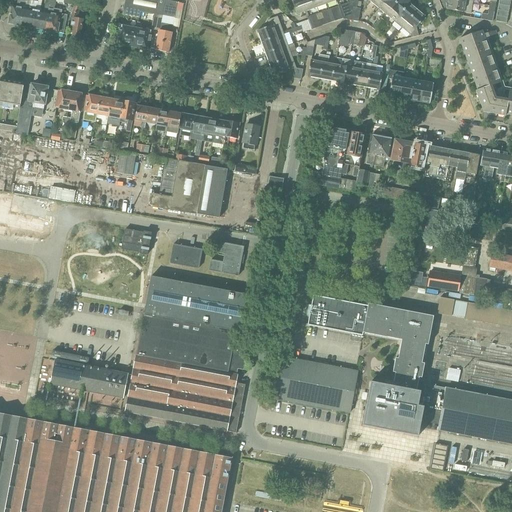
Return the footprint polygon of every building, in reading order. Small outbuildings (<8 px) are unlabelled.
[(21,26),(25,0),(20,0),(20,8),(12,6),(9,21),(12,25),(21,26)] [(38,2),(36,2),(36,0),(25,0),(21,26),(33,29),(36,11),(37,11),(37,10),(38,2)] [(36,11),(33,29),(45,31),(50,0),(45,0),(44,4),(45,4),(44,11),(37,10),(37,11),(36,11)] [(50,0),(45,31),(58,33),(64,34),(67,15),(61,14),(62,10),(55,9),(56,2),(56,0),(50,0)] [(77,0),(76,5),(70,21),(73,21),(71,33),(73,33),(72,36),(81,38),(84,21),(77,19),(81,7),(84,0),(77,0)] [(93,20),(97,0),(92,0),(89,19),(93,20)] [(162,16),(164,0),(125,0),(124,9),(139,12),(140,12),(155,15),(162,16)] [(165,0),(164,0),(162,16),(181,20),(183,6),(184,4),(177,2),(172,1),(165,0)] [(302,0),(291,0),(297,15),(307,11),(302,0)] [(313,0),(302,0),(307,11),(317,8),(313,0)] [(352,14),(356,15),(357,8),(358,0),(355,0),(349,3),(352,12),(352,14)] [(371,0),(370,2),(378,8),(385,0),(371,0)] [(385,0),(378,8),(386,15),(398,0),(385,0)] [(407,0),(398,0),(386,15),(394,22),(409,4),(411,3),(407,0)] [(453,0),(449,0),(448,10),(471,14),(473,3),(453,0)] [(348,3),(339,6),(343,19),(354,21),(356,15),(352,14),(352,12),(349,3),(348,3)] [(409,4),(394,22),(402,28),(417,11),(409,4)] [(329,17),(332,23),(343,19),(339,6),(331,9),(333,15),(329,17)] [(495,7),(489,6),(488,15),(482,14),(481,20),(493,22),(495,7)] [(140,12),(139,12),(124,9),(123,15),(139,19),(140,12)] [(333,15),(331,9),(319,13),(323,26),(332,23),(329,17),(333,15)] [(417,11),(402,28),(410,35),(411,38),(419,36),(417,28),(425,17),(417,11)] [(310,24),(312,30),(323,26),(319,13),(311,16),(314,22),(310,24)] [(162,16),(155,15),(152,30),(158,31),(159,31),(162,16)] [(314,22),(311,16),(309,17),(310,19),(296,25),(298,27),(300,26),(302,30),(303,33),(304,33),(312,30),(310,24),(314,22)] [(270,26),(257,31),(261,43),(284,35),(277,17),(268,20),(270,26)] [(159,31),(155,51),(168,53),(172,33),(173,25),(161,23),(159,31)] [(290,35),(297,32),(295,28),(294,23),(290,25),(292,29),(289,31),(290,35)] [(96,27),(89,25),(87,24),(83,38),(92,40),(96,27)] [(117,36),(116,42),(119,43),(118,44),(122,45),(122,47),(130,48),(130,47),(133,47),(136,30),(120,27),(118,36),(117,36)] [(136,30),(133,47),(134,47),(134,49),(143,51),(143,49),(147,50),(147,48),(150,49),(151,42),(150,42),(151,33),(139,31),(136,30)] [(350,31),(341,32),(338,47),(347,49),(348,44),(352,45),(354,39),(349,38),(351,31),(350,31)] [(359,46),(361,33),(351,31),(349,38),(354,39),(352,45),(359,46)] [(506,114),(511,114),(511,90),(510,90),(509,96),(499,94),(495,85),(501,83),(485,39),(488,38),(487,37),(497,34),(496,31),(484,35),(482,31),(459,39),(478,90),(476,91),(483,112),(506,116),(506,114)] [(284,35),(261,43),(266,54),(288,46),(284,35)] [(306,48),(305,55),(305,56),(312,57),(315,40),(308,43),(306,48)] [(288,46),(266,54),(270,65),(292,57),(297,55),(293,44),(288,46)] [(311,60),(308,76),(319,79),(324,56),(319,55),(318,61),(311,60)] [(324,56),(319,79),(332,81),(335,65),(328,63),(329,57),(324,56)] [(292,57),(270,65),(274,77),(294,69),(295,73),(294,79),(301,80),(303,70),(296,68),(292,57)] [(372,64),(367,88),(380,90),(383,74),(376,72),(378,60),(378,57),(375,57),(375,59),(374,59),(373,65),(372,64)] [(335,65),(332,81),(339,82),(339,84),(344,85),(348,60),(344,59),(343,66),(335,65)] [(348,60),(344,85),(348,86),(348,84),(356,86),(359,69),(359,66),(360,62),(353,61),(348,60)] [(359,69),(356,86),(367,88),(372,64),(366,63),(360,62),(359,66),(359,69)] [(390,70),(388,79),(392,79),(389,97),(399,99),(403,78),(404,72),(390,70)] [(403,78),(399,99),(409,100),(413,80),(403,78)] [(423,82),(419,102),(430,104),(434,84),(434,80),(424,78),(423,82)] [(0,84),(0,105),(20,109),(21,102),(22,99),(24,84),(14,82),(14,81),(11,80),(10,82),(1,80),(0,84)] [(413,80),(409,100),(419,102),(423,82),(413,80)] [(20,109),(17,127),(16,133),(28,135),(32,116),(42,118),(43,110),(44,110),(48,88),(48,87),(43,86),(43,87),(38,87),(39,85),(34,84),(33,86),(32,85),(30,100),(22,99),(21,102),(20,109)] [(59,91),(56,108),(63,109),(63,111),(68,112),(72,92),(68,91),(68,92),(64,92),(64,91),(61,90),(61,91),(59,91)] [(66,124),(65,124),(65,127),(72,129),(73,124),(70,124),(70,122),(79,124),(84,96),(83,95),(84,94),(80,94),(80,95),(76,94),(76,93),(73,92),(70,110),(73,110),(71,119),(67,118),(66,124)] [(88,96),(83,120),(96,122),(96,118),(100,97),(95,96),(95,97),(88,96)] [(100,97),(96,118),(101,119),(102,121),(101,125),(107,125),(107,126),(107,124),(108,116),(111,101),(108,100),(108,98),(100,97)] [(108,116),(107,124),(119,126),(120,122),(120,119),(123,101),(118,100),(117,102),(111,101),(108,116)] [(120,119),(120,122),(127,123),(126,131),(130,132),(135,105),(130,104),(130,102),(123,101),(120,119)] [(137,106),(134,126),(145,128),(146,123),(148,108),(137,106)] [(148,108),(146,123),(156,125),(159,110),(148,108)] [(156,125),(155,131),(166,132),(166,131),(170,112),(159,110),(156,125)] [(166,131),(166,132),(178,134),(181,115),(170,112),(166,131)] [(183,115),(180,136),(191,138),(192,132),(195,116),(188,115),(188,116),(183,115)] [(192,132),(191,138),(198,139),(195,156),(199,156),(202,141),(206,119),(201,118),(201,117),(195,116),(192,132)] [(206,119),(202,141),(205,142),(212,143),(214,136),(217,120),(211,119),(210,120),(206,119)] [(214,136),(212,143),(220,144),(223,145),(227,123),(223,122),(223,121),(217,120),(214,136)] [(227,123),(223,145),(227,146),(229,138),(237,140),(239,124),(238,124),(238,122),(232,121),(232,123),(227,122),(227,123)] [(0,130),(5,131),(16,133),(17,127),(0,124),(0,130)] [(247,125),(243,144),(256,146),(259,127),(247,125)] [(349,132),(329,128),(326,147),(327,147),(322,173),(323,175),(321,177),(319,177),(318,185),(338,189),(340,178),(341,174),(343,164),(345,150),(346,150),(349,132)] [(343,164),(341,174),(346,175),(348,164),(355,166),(353,176),(358,177),(359,171),(359,170),(366,135),(351,132),(349,132),(346,150),(345,150),(343,164)] [(51,140),(59,141),(61,135),(52,133),(51,140)] [(368,154),(366,164),(370,165),(377,167),(382,138),(371,136),(368,154)] [(388,163),(389,160),(393,140),(382,138),(377,167),(383,168),(384,162),(388,163)] [(116,140),(115,148),(127,150),(129,141),(123,140),(123,141),(116,140)] [(393,140),(389,160),(394,161),(392,170),(396,170),(402,141),(393,140)] [(396,170),(395,177),(400,178),(401,171),(401,169),(410,171),(411,166),(415,144),(402,141),(396,170)] [(415,144),(411,166),(422,168),(426,146),(415,144)] [(149,146),(142,145),(140,153),(148,154),(149,146)] [(425,177),(436,179),(442,149),(433,147),(433,148),(430,148),(428,158),(430,159),(430,162),(428,162),(427,169),(425,177)] [(451,151),(442,149),(436,179),(446,181),(451,151)] [(483,149),(480,166),(485,167),(483,179),(487,179),(492,151),(483,149)] [(446,181),(445,183),(450,184),(453,166),(458,167),(461,152),(451,151),(446,181)] [(492,151),(487,179),(492,180),(494,168),(498,169),(501,152),(492,151)] [(120,152),(120,153),(116,173),(133,176),(136,154),(120,152)] [(458,167),(456,179),(459,180),(465,180),(465,177),(469,154),(461,152),(458,167)] [(498,169),(497,175),(501,176),(501,178),(500,182),(505,183),(510,154),(501,152),(498,169)] [(479,156),(469,154),(465,177),(470,178),(470,182),(473,183),(474,182),(479,156)] [(177,155),(176,162),(186,163),(187,157),(177,155)] [(156,159),(147,158),(146,164),(154,166),(156,159)] [(192,164),(187,163),(186,163),(176,162),(159,159),(158,165),(165,166),(160,192),(156,192),(155,195),(150,194),(148,207),(198,216),(199,215),(219,218),(227,170),(205,166),(205,167),(192,164)] [(356,184),(356,185),(373,188),(374,183),(375,174),(359,171),(358,177),(357,181),(356,184)] [(268,177),(265,196),(266,196),(277,198),(277,197),(276,197),(278,185),(280,185),(281,179),(279,179),(274,178),(269,177),(268,177)] [(340,178),(338,189),(355,192),(356,185),(356,184),(357,181),(340,178)] [(383,197),(391,199),(393,188),(385,187),(383,197)] [(398,189),(393,188),(391,199),(398,200),(399,189),(398,189)] [(399,189),(398,200),(404,201),(406,190),(403,190),(399,189)] [(406,202),(410,202),(412,192),(406,190),(404,201),(406,202)] [(466,191),(463,207),(473,208),(475,193),(470,192),(466,191)] [(410,202),(417,204),(419,193),(412,192),(410,202)] [(420,193),(417,205),(418,205),(413,232),(433,235),(437,211),(433,210),(435,196),(430,195),(429,195),(420,193)] [(459,222),(459,228),(469,230),(470,226),(470,224),(471,217),(473,208),(463,207),(461,222),(459,222)] [(496,229),(505,231),(507,218),(498,217),(496,229)] [(481,219),(480,226),(488,227),(489,221),(481,219)] [(496,230),(470,226),(469,230),(468,237),(497,242),(497,243),(511,245),(511,233),(499,231),(499,230),(496,230)] [(125,230),(121,250),(140,253),(140,254),(147,255),(151,233),(144,232),(144,233),(125,230)] [(211,260),(209,271),(238,276),(241,263),(242,264),(244,256),(242,255),(244,247),(220,243),(218,253),(225,254),(223,263),(211,260)] [(173,245),(170,264),(199,269),(202,250),(173,245)] [(477,276),(476,276),(477,269),(475,269),(479,249),(467,247),(459,294),(511,301),(511,289),(491,286),(491,280),(479,278),(479,276),(477,275),(477,276)] [(511,257),(492,253),(489,268),(511,271),(511,257)] [(423,273),(411,271),(409,281),(421,283),(423,273)] [(430,272),(428,287),(458,291),(460,277),(430,272)] [(144,315),(125,412),(236,433),(239,418),(242,404),(244,392),(245,386),(245,385),(235,383),(237,375),(237,371),(238,365),(244,366),(249,344),(243,342),(244,333),(245,333),(247,322),(252,296),(151,277),(144,315)] [(371,382),(362,426),(418,437),(421,422),(439,425),(438,430),(511,444),(511,401),(446,389),(418,383),(419,378),(421,378),(424,364),(422,363),(425,345),(428,345),(433,317),(368,304),(368,306),(313,296),(307,326),(362,336),(362,333),(386,338),(386,337),(401,340),(398,359),(395,358),(392,373),(395,373),(392,387),(390,386),(371,382)] [(511,311),(440,298),(437,312),(465,317),(464,319),(511,328),(511,311)] [(275,380),(271,398),(348,413),(350,413),(358,372),(279,356),(279,357),(276,374),(275,380)] [(56,360),(51,385),(52,385),(124,399),(128,374),(56,360)] [(433,360),(430,379),(445,381),(445,380),(448,363),(433,360)] [(0,511),(220,511),(222,506),(224,496),(224,495),(225,488),(226,483),(231,458),(25,419),(0,413),(0,511)] [(448,446),(435,444),(430,469),(443,472),(448,446)]
